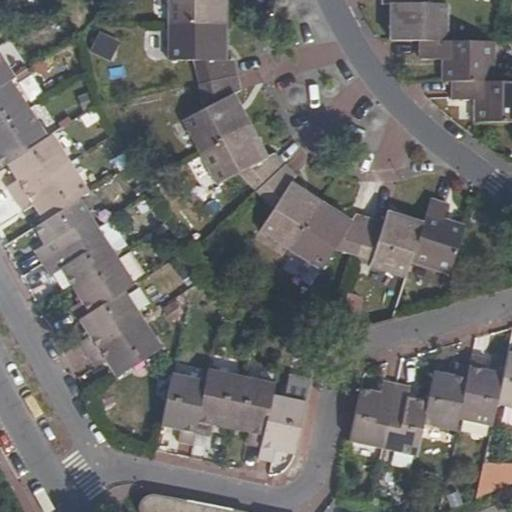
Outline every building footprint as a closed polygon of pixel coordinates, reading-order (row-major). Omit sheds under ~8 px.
[(169,0),(169,23),(225,23),(225,0),(169,0)] [(420,4),(420,0),(383,0),(383,4),(390,4),(390,40),(421,41),(446,41),(447,4),(420,4)] [(200,84),(236,76),(232,60),(225,61),(225,23),(169,23),(169,60),(195,60),(200,84)] [(98,30),(88,50),(109,60),(118,40),(98,30)] [(492,82),(493,42),(447,41),(446,41),(421,41),(421,60),(443,60),(443,81),(452,81),(492,82)] [(0,55),(0,85),(10,79),(14,77),(0,55)] [(199,152),(249,125),(232,94),(239,90),(236,76),(200,84),(205,107),(182,119),(199,152)] [(0,85),(0,127),(29,109),(10,79),(0,85)] [(511,81),(492,82),(452,81),(452,102),(475,102),(475,123),(511,122),(511,81)] [(0,168),(7,163),(47,138),(29,109),(0,127),(0,168)] [(240,173),(256,191),(284,165),(274,155),(267,158),(249,125),(199,152),(217,185),(240,173)] [(7,186),(15,199),(69,164),(51,135),(47,138),(7,163),(17,180),(7,186)] [(69,164),(15,199),(24,213),(34,206),(44,221),(77,199),(88,192),(69,164)] [(290,250),(320,202),(290,183),(294,176),(284,165),(256,191),(273,209),(258,230),(290,250)] [(35,250),(43,263),(96,229),(77,199),(44,221),(34,227),(45,244),(35,250)] [(448,205),(430,200),(423,223),(410,261),(449,274),(464,228),(443,220),(448,205)] [(336,248),(357,255),(369,219),(356,215),(352,222),(320,202),(290,250),(321,270),(336,248)] [(369,265),(405,277),(410,261),(423,223),(387,212),(383,224),(369,219),(357,255),(371,259),(369,265)] [(60,268),(71,285),(115,257),(96,229),(43,263),(50,275),(60,268)] [(196,255),(208,274),(215,269),(202,251),(196,255)] [(115,257),(71,285),(81,301),(71,307),(80,320),(123,292),(133,285),(115,257)] [(123,292),(80,320),(89,336),(79,342),(87,354),(141,319),(123,292)] [(181,313),(174,301),(161,309),(169,321),(181,313)] [(141,319),(87,354),(95,368),(106,360),(116,378),(160,348),(141,319)] [(497,403),(511,405),(511,351),(507,351),(503,373),(497,403)] [(458,418),(492,425),(497,403),(503,373),(483,369),(486,356),(470,354),(468,366),(458,418)] [(422,422),(455,429),(458,418),(468,366),(454,363),(451,374),(433,371),(426,402),(422,422)] [(212,425),(230,428),(241,377),(207,370),(205,382),(194,433),(210,436),(212,425)] [(171,375),(160,425),(180,430),(178,440),(192,443),(194,433),(205,382),(171,375)] [(261,446),(271,396),(274,384),(241,377),(230,428),(248,432),(246,443),(261,446)] [(348,439),(382,447),(394,384),(381,382),(379,392),(358,388),(348,439)] [(415,454),(422,422),(426,402),(407,398),(409,387),(394,384),(382,447),(415,454)] [(295,454),(306,402),(271,396),(261,446),(258,457),(274,461),(276,450),(295,454)] [(243,511),(153,493),(148,494),(141,501),(139,509),(139,511),(243,511)]
